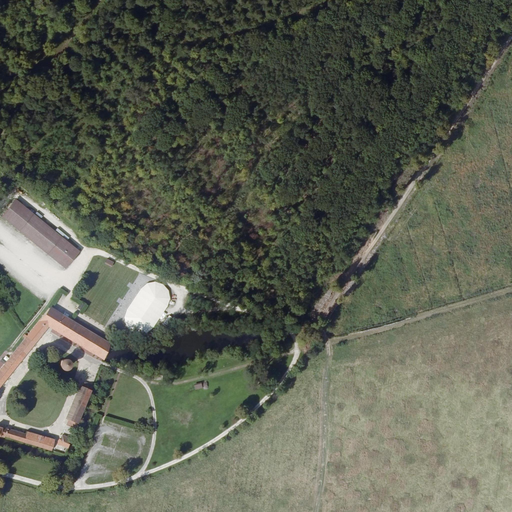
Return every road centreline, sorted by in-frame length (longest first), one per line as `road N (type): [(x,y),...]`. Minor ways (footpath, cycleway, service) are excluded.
road 1 (track): [(0,473),(65,490),(116,487),(181,457),(283,381),(511,46)]
road 2 (track): [(511,294),(304,355)]
road 3 (track): [(0,130),(102,0)]
road 4 (track): [(149,384),(192,389),(304,355)]
road 5 (track): [(107,364),(149,384),(156,404),(158,436),(135,479)]
